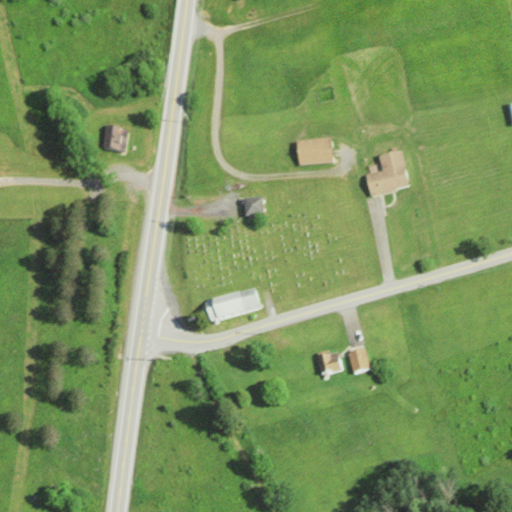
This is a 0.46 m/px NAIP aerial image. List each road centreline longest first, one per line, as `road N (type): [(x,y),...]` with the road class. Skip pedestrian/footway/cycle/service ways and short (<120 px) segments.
road 1 (residential): [(511,250),(198,339),(139,325)]
road 2 (secondary): [(139,325),(183,0)]
road 3 (secondary): [(115,511),(139,325)]
